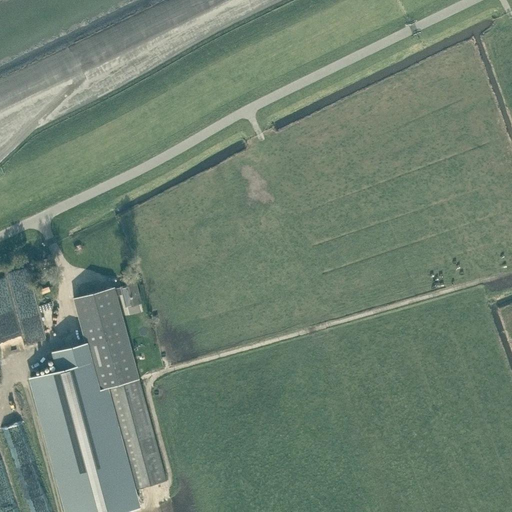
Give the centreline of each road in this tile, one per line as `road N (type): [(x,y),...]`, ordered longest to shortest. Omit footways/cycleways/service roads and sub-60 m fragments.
road 1 (unclassified): [(0,236),(472,0)]
road 2 (track): [(44,511),(5,397)]
